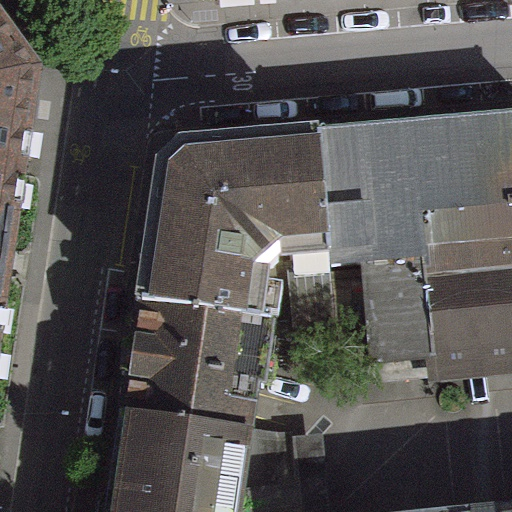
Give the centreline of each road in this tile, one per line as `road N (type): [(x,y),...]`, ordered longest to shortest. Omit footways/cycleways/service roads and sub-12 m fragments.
road 1 (residential): [(127,71),(51,511)]
road 2 (residential): [(511,39),(127,71)]
